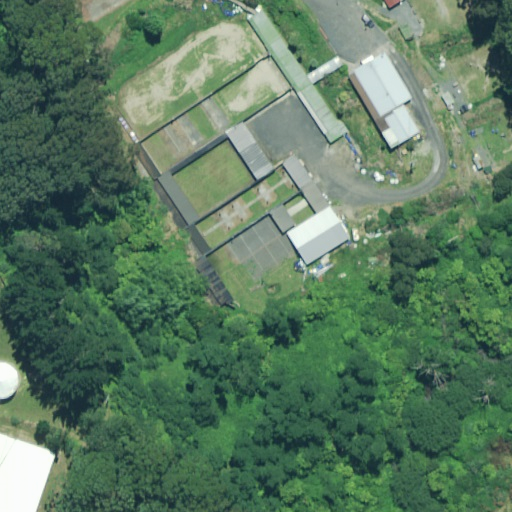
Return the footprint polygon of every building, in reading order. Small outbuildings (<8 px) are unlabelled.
[(406,0),(385,0),(391,9),(406,0)] [(424,35),(416,19),(399,27),(406,44),(424,35)] [(334,149),(253,23),(237,33),(318,159),(334,149)] [(405,108),(375,61),(348,79),(393,150),(414,137),(398,112),(405,108)] [(277,169),(247,123),(228,135),(257,181),(277,169)] [(337,203),(305,151),(289,161),(321,213),(337,203)] [(339,246),(322,219),(281,245),(299,272),(339,246)] [(9,398),(13,396),(16,392),(18,387),(19,382),(18,377),(16,372),(13,369),(8,366),(4,364),(0,364),(0,400),(5,400),(9,398)] [(0,511),(36,511),(56,453),(0,434),(0,511)]
